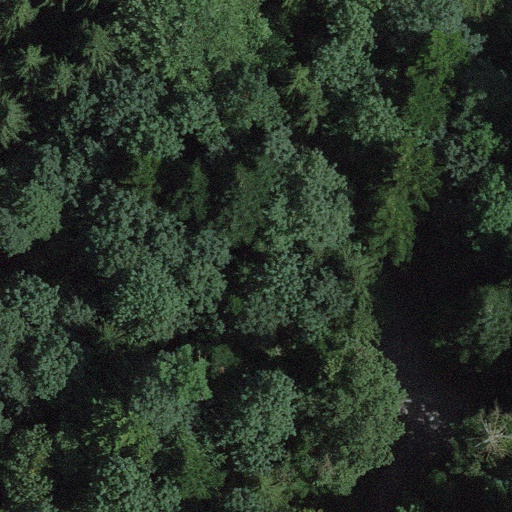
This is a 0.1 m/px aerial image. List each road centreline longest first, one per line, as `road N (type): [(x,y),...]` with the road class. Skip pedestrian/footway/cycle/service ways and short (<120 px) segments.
road 1 (track): [(194,0),(385,294),(391,371),(372,511)]
road 2 (track): [(511,433),(391,371),(170,367),(33,392),(0,413)]
